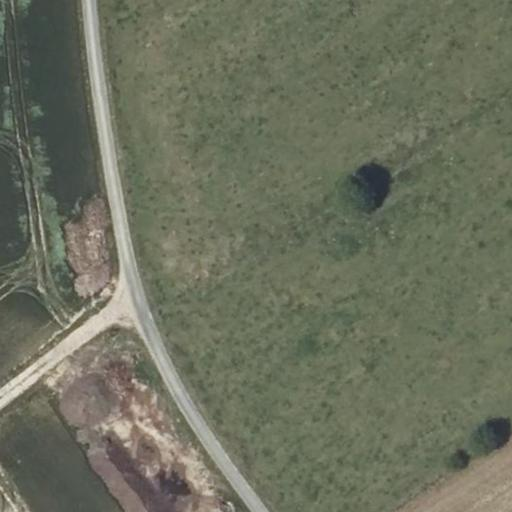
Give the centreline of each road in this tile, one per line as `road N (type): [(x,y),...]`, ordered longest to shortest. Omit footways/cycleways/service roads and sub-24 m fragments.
road 1 (unclassified): [(85,0),(125,271),(192,408),(264,511)]
road 2 (track): [(134,288),(0,393)]
